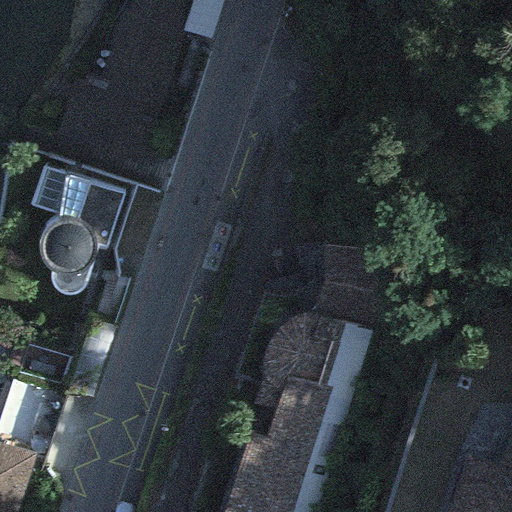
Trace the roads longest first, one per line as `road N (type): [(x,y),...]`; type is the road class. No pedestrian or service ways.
road 1 (residential): [(237,61),(278,90),(288,125),(167,511)]
road 2 (tertiary): [(87,511),(237,61)]
